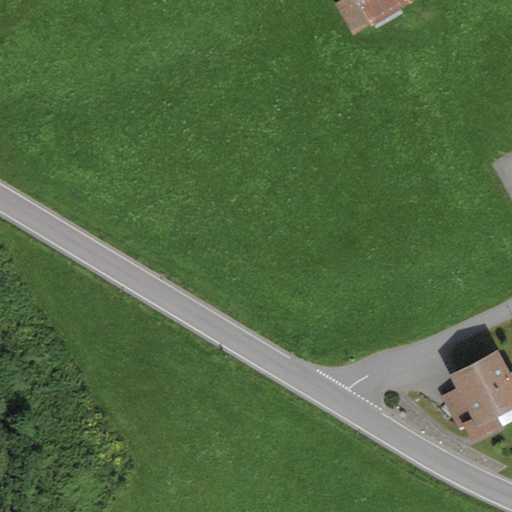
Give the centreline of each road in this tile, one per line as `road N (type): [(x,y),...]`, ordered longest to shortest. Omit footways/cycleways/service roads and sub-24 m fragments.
road 1 (tertiary): [(332,395),(0,196)]
road 2 (tertiary): [(511,497),(332,395)]
road 3 (residential): [(332,395),(511,308)]
